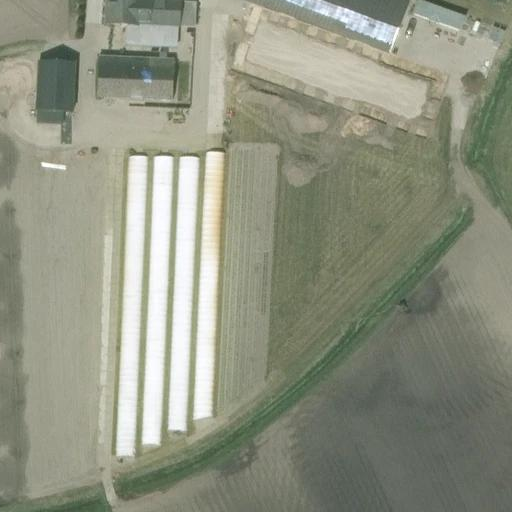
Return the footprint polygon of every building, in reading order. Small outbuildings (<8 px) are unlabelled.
[(140,0),(105,0),(104,26),(138,28),(138,27),(178,30),(180,3),(140,1),(140,0)] [(407,0),(233,0),(332,36),(387,56),(407,0)] [(411,16),(459,33),(464,19),(416,2),(411,16)] [(174,63),(102,59),(98,59),(96,99),(172,103),(174,63)] [(62,126),(62,114),(72,114),(74,66),(38,65),(36,113),(35,124),(62,126)] [(216,158),(141,154),(126,454),(145,455),(146,442),(173,444),(174,430),(199,431),(200,419),(224,420),(237,154),(217,153),(216,158)]
